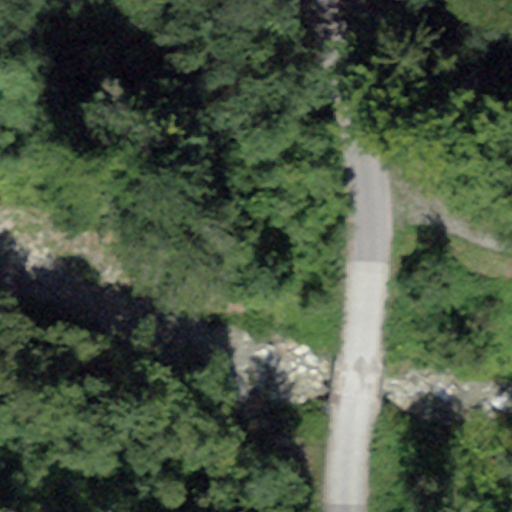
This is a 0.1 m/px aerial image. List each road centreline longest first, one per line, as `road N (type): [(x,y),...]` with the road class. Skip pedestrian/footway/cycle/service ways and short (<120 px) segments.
road 1 (unclassified): [(342,511),(364,290),(366,173),(352,96),(310,0)]
road 2 (track): [(366,173),(461,232),(511,249)]
